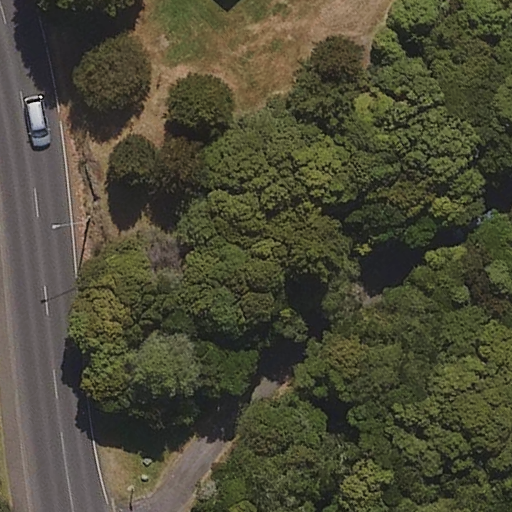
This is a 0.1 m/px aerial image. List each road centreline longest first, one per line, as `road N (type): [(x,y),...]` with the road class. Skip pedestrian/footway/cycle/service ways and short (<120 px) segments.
road 1 (tertiary): [(0,3),(21,98),(69,511)]
road 2 (unclassified): [(168,511),(338,307),(511,177)]
